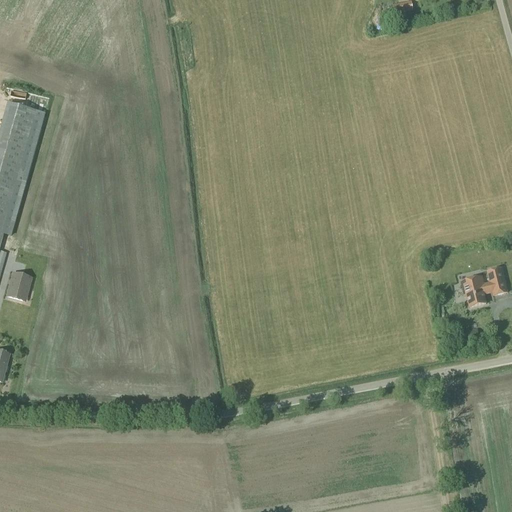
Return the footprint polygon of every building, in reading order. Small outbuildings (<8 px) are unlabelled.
[(394,16),(412,12),(410,3),(392,6),(392,7),(386,8),(388,16),(394,15),(394,16)] [(0,246),(9,214),(0,212),(0,246)] [(508,293),(503,272),(502,270),(489,273),(491,284),(484,286),(483,278),(462,283),(465,296),(467,296),(470,308),(487,304),(485,295),(493,293),(494,297),(508,293)] [(24,303),(30,281),(14,277),(8,299),(24,303)] [(463,344),(480,341),(477,330),(461,333),(463,344)] [(0,385),(1,386),(10,357),(0,354),(0,385)]
